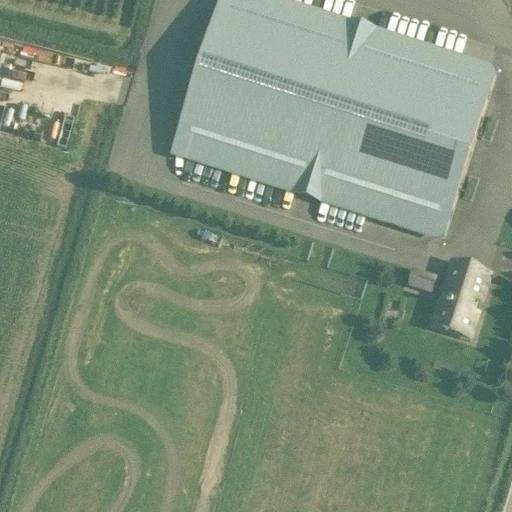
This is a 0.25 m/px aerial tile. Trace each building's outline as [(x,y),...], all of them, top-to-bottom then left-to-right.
[(444,250),(498,75),(264,0),(220,0),(168,162),(444,250)] [(74,62),(73,102),(121,103),(122,62),(74,62)] [(309,256),(326,264),(333,251),(315,242),(309,256)] [(511,281),(475,271),(464,310),(493,317),(488,334),(474,331),(464,365),(505,378),(511,355),(511,342),(508,341),(511,324),(511,281)] [(425,279),(413,275),(409,288),(420,292),(425,279)] [(360,296),(365,282),(349,276),(344,289),(360,296)]
